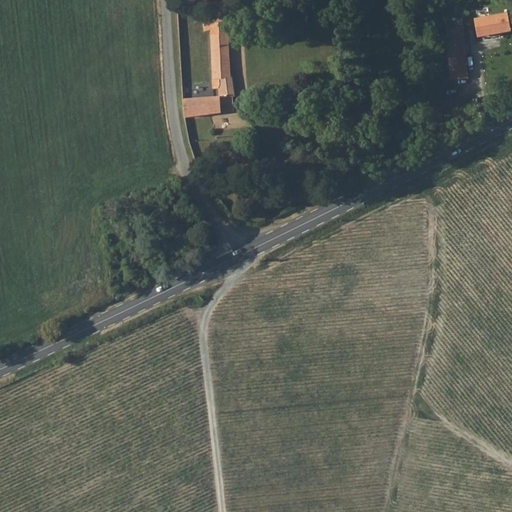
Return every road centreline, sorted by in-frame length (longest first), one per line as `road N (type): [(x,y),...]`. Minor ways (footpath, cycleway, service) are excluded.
road 1 (track): [(227,282),(428,185),(431,304),(389,511)]
road 2 (secondary): [(235,258),(511,120)]
road 3 (unclassified): [(165,0),(181,156),(235,258)]
road 4 (track): [(221,511),(202,340),(235,258)]
road 5 (secondary): [(0,370),(235,258)]
